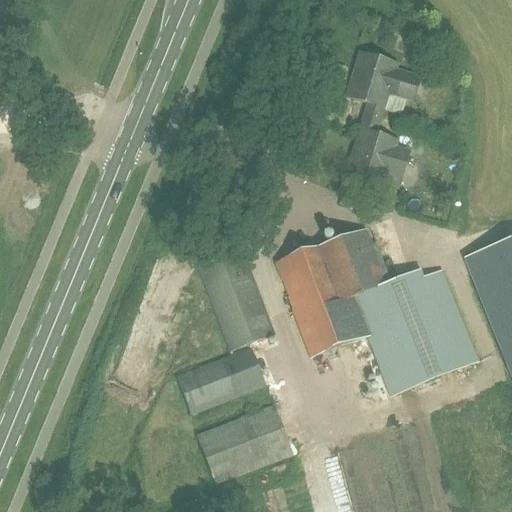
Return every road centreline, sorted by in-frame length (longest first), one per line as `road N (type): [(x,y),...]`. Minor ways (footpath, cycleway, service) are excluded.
road 1 (secondary): [(0,458),(134,136)]
road 2 (unclassified): [(134,136),(108,118),(38,111),(18,98),(0,50)]
road 3 (secondary): [(134,136),(191,0)]
